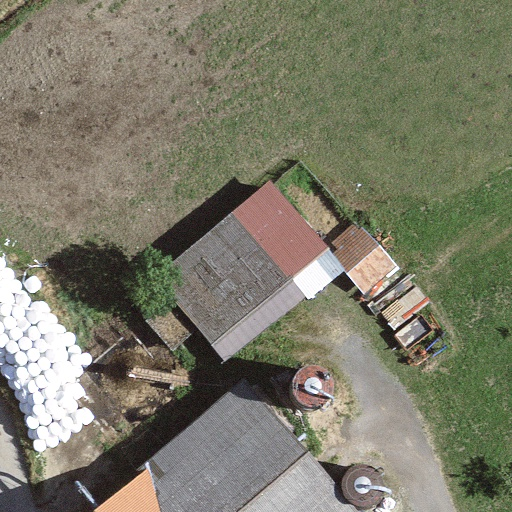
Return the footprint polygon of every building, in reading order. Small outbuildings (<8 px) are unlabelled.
[(329,251),(272,183),(155,278),(227,366),(345,271),(329,251)] [(360,226),(329,251),(345,271),(363,293),(394,268),(360,226)] [(240,382),(88,511),(351,511),(346,507),(332,491),(240,382)] [(335,421),(341,415),(343,408),(344,401),(341,394),(337,388),(331,384),(324,382),(317,382),(311,385),(305,389),(302,395),(300,401),(300,408),(303,415),(307,420),(314,424),(321,426),(329,425),(335,421)] [(344,491),(345,498),(347,504),(352,509),(356,511),(372,511),(378,509),(382,504),(385,498),(386,491),(384,484),(379,478),(374,474),(367,472),(360,473),(354,475),(349,479),(346,485),(344,491)]
